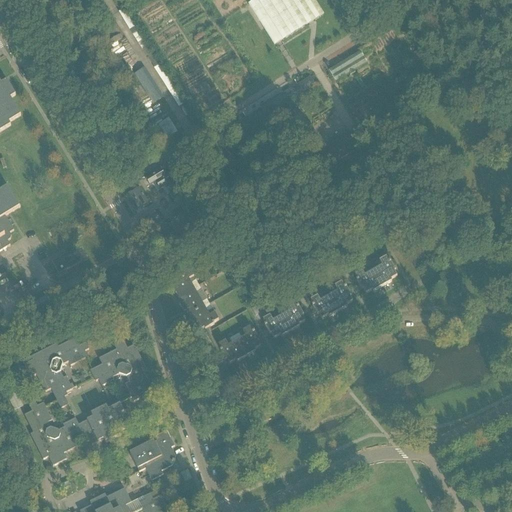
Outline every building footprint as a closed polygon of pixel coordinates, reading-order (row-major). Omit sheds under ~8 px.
[(313,0),(256,0),(248,5),(259,22),(274,47),(283,41),(307,26),(324,15),(318,7),(313,0)] [(336,82),(366,64),(367,64),(360,52),(329,71),(329,72),(336,82)] [(310,79),(283,96),(281,95),(260,108),(261,110),(234,127),(239,135),(266,118),(267,118),(279,111),(287,124),(296,118),(288,104),(315,87),(310,79)] [(0,132),(11,126),(9,123),(21,116),(10,99),(16,96),(7,81),(1,84),(0,82),(0,132)] [(166,139),(178,132),(162,105),(150,113),(166,139)] [(309,158),(318,174),(360,148),(350,132),(351,134),(310,160),(309,158)] [(161,170),(146,179),(150,186),(155,183),(165,177),(161,170)] [(165,177),(155,183),(159,190),(165,186),(175,181),(171,174),(165,177)] [(175,181),(165,186),(169,193),(185,184),(181,177),(175,181)] [(185,184),(169,193),(173,200),(189,191),(185,184)] [(0,252),(10,246),(8,242),(10,240),(11,236),(10,234),(14,231),(5,217),(20,208),(7,187),(0,191),(0,252)] [(139,188),(132,192),(142,208),(149,204),(139,188)] [(132,192),(126,196),(135,212),(142,208),(132,192)] [(194,199),(187,203),(191,209),(190,209),(196,219),(203,215),(194,199)] [(190,209),(184,213),(193,229),(200,224),(196,219),(190,209)] [(184,213),(177,217),(186,233),(193,229),(184,213)] [(156,214),(140,223),(144,230),(160,221),(156,214)] [(160,221),(144,230),(148,237),(154,234),(164,228),(160,221)] [(164,228),(154,234),(158,240),(174,231),(169,224),(164,228)] [(53,262),(52,263),(59,276),(59,275),(66,271),(66,272),(67,271),(81,263),(81,264),(82,263),(75,251),(74,251),(75,251),(60,259),(60,258),(59,259),(60,259),(53,263),(53,262)] [(361,253),(352,258),(355,262),(364,257),(361,253)] [(378,269),(373,272),(382,287),(392,282),(391,280),(397,277),(391,267),(393,267),(390,262),(389,262),(386,258),(375,264),(378,269)] [(382,287),(373,272),(368,274),(366,269),(355,275),(358,280),(356,281),(359,286),(360,285),(366,295),(372,291),(373,293),(382,287)] [(173,289),(178,298),(194,289),(191,284),(196,281),(190,270),(185,273),(184,272),(179,274),(180,276),(171,281),(174,288),(173,289)] [(334,294),(329,297),(338,313),(347,307),(346,306),(352,302),(347,293),(348,292),(346,287),(344,288),(342,283),(331,289),(334,294)] [(186,312),(189,317),(205,308),(202,303),(207,300),(201,291),(196,294),(194,289),(178,298),(181,303),(178,304),(182,310),(184,313),(186,312)] [(338,313),(329,297),(324,300),(321,295),(310,301),(313,306),(312,306),(315,311),(316,310),(321,320),(328,316),(328,318),(338,313)] [(264,302),(251,310),(255,317),(268,309),(264,302)] [(286,314),(281,316),(290,332),(300,327),(299,325),(305,322),(300,312),(301,312),(298,307),(297,308),(294,303),(283,309),(286,314)] [(205,308),(189,317),(194,326),(196,325),(199,332),(209,326),(210,328),(214,325),(214,324),(218,321),(212,310),(207,313),(205,308)] [(290,332),(281,316),(276,319),(274,314),(263,320),(266,325),(264,326),(267,331),(268,330),(274,340),(280,336),(281,338),(290,332)] [(242,339),(237,342),(246,358),(255,352),(254,351),(261,347),(255,338),(256,337),(254,332),(252,333),(250,328),(239,334),(242,339)] [(207,336),(198,341),(202,348),(211,343),(207,336)] [(51,390),(61,410),(69,406),(65,398),(68,396),(66,393),(72,390),(68,381),(65,382),(60,373),(63,365),(68,363),(70,367),(88,358),(85,352),(89,350),(86,344),(80,347),(76,339),(58,348),(56,345),(31,358),(35,364),(25,369),(30,379),(36,376),(45,393),(51,390)] [(140,400),(141,404),(148,400),(145,394),(153,391),(144,373),(147,371),(134,346),(127,349),(123,340),(113,345),(116,351),(99,360),(102,366),(90,372),(96,382),(99,381),(102,387),(114,381),(113,378),(119,375),(127,378),(129,383),(125,385),(134,403),(140,400)] [(246,358),(237,342),(232,345),(229,340),(218,346),(221,351),(220,351),(223,356),(224,355),(229,365),(236,361),(237,363),(246,358)] [(12,386),(3,390),(14,411),(23,407),(12,386)] [(94,436),(98,443),(104,440),(105,444),(121,436),(119,433),(135,424),(128,411),(124,413),(120,405),(108,411),(106,407),(91,415),(93,419),(79,426),(75,419),(63,426),(64,428),(58,431),(51,429),(48,424),(52,421),(43,404),(37,407),(35,403),(29,406),(32,412),(24,416),(33,434),(30,436),(43,461),(48,458),(53,467),(67,460),(64,454),(78,447),(75,441),(81,438),(84,445),(86,443),(89,442),(92,446),(89,438),(94,436)] [(144,467),(152,482),(163,476),(162,473),(173,467),(174,464),(175,464),(175,461),(176,458),(172,449),(175,447),(167,432),(155,438),(157,442),(154,443),(154,442),(130,454),(138,470),(144,467)] [(84,445),(80,446),(86,458),(92,455),(86,443),(84,445)] [(187,471),(180,474),(185,483),(192,479),(187,471)] [(128,511),(126,507),(132,504),(125,490),(107,499),(105,495),(90,503),(91,507),(86,510),(86,511),(128,511)] [(168,511),(161,497),(153,501),(150,495),(144,498),(146,502),(140,505),(143,511),(168,511)]
